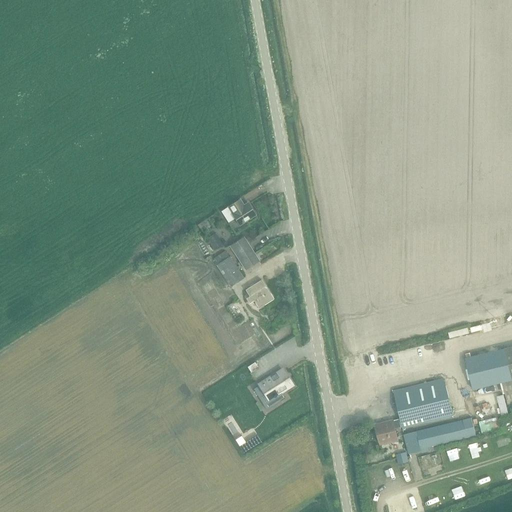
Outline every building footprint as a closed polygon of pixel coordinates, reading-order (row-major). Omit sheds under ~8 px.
[(234,218),(238,224),(254,214),(247,203),(241,206),(237,201),(220,211),(227,222),(234,218)] [(206,237),(200,238),(203,247),(209,246),(206,237)] [(228,246),(243,269),(257,260),(242,237),(228,246)] [(216,265),(228,285),(241,276),(229,257),(216,265)] [(252,300),(257,307),(272,297),(260,279),(245,289),(248,294),(245,296),(248,302),(252,300)] [(237,293),(230,299),(239,311),(246,305),(237,293)] [(507,404),(511,402),(511,346),(465,358),(473,389),(502,382),(507,404)] [(268,400),(292,385),(283,372),(277,375),(276,373),(258,384),(259,385),(253,389),(259,398),(265,394),(268,400)] [(402,427),(402,428),(453,416),(444,379),(393,391),(400,419),(393,420),(375,424),(380,445),(398,440),(395,428),(402,427)] [(409,451),(409,453),(421,450),(421,449),(435,445),(476,435),(471,417),(463,420),(416,431),(413,432),(404,434),(409,451)]
